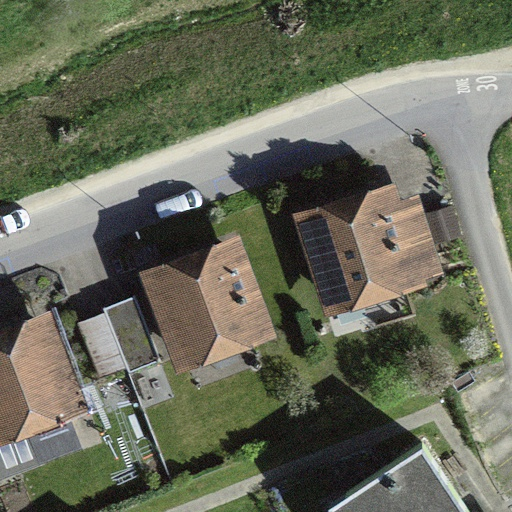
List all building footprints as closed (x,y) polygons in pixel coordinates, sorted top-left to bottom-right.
[(431,275),(402,192),(309,224),(337,307),(431,275)] [(255,339),(227,258),(160,281),(188,362),(255,339)] [(136,298),(102,309),(106,322),(123,373),(157,362),(136,298)] [(68,410),(36,333),(0,347),(0,430),(2,436),(68,410)] [(464,511),(422,447),(341,500),(349,511),(464,511)]
